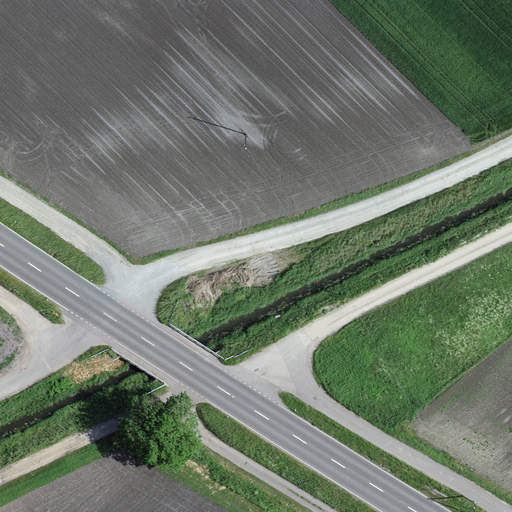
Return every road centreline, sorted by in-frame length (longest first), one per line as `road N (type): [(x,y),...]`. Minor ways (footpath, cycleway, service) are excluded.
road 1 (track): [(511,138),(351,220),(230,261),(146,278)]
road 2 (primary): [(421,511),(105,317)]
road 3 (track): [(277,362),(302,391),(502,511)]
road 4 (track): [(277,362),(303,334),(511,230)]
road 5 (track): [(151,416),(321,511)]
road 6 (track): [(0,176),(146,278)]
road 7 (track): [(0,483),(151,416)]
road 8 (track): [(151,416),(277,362)]
road 9 (unclassified): [(105,317),(0,391)]
road 10 (primary): [(105,317),(0,247)]
